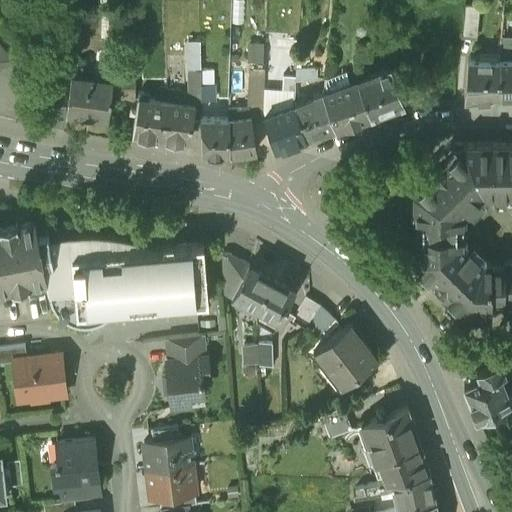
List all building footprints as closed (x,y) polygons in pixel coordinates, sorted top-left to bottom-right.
[(479,8),(464,6),(460,38),(475,39),(479,8)] [(0,45),(9,55),(7,56),(11,61),(24,50),(3,25),(0,28),(0,45)] [(134,31),(123,31),(123,46),(133,47),(134,31)] [(371,35),(363,35),(363,45),(354,45),(354,59),(370,60),(371,35)] [(500,96),(511,95),(511,39),(500,40),(499,54),(498,59),(500,96)] [(0,53),(5,59),(7,56),(9,55),(0,45),(0,53)] [(498,59),(499,54),(477,54),(477,60),(467,60),(463,99),(500,96),(498,59)] [(122,71),(122,69),(113,67),(113,71),(114,72),(113,80),(111,94),(123,96),(122,71)] [(295,69),(294,81),(317,79),(315,67),(295,69)] [(188,96),(192,99),(200,100),(200,83),(201,68),(189,68),(188,96)] [(390,68),(358,79),(371,115),(403,104),(398,91),(404,89),(398,74),(392,76),(390,68)] [(249,114),(263,111),(264,70),(248,70),(247,107),(248,107),(249,114)] [(122,71),(123,96),(132,97),(135,90),(136,72),(122,71)] [(345,72),(323,80),(322,92),(336,129),(371,115),(358,79),(349,83),(345,72)] [(113,80),(73,74),(67,111),(108,117),(111,94),(113,80)] [(200,83),(200,100),(214,99),(213,83),(200,83)] [(181,90),(165,88),(166,101),(161,136),(189,140),(194,105),(179,103),(181,90)] [(280,93),(285,108),(294,105),(293,100),(294,89),(280,93)] [(148,93),(138,91),(136,108),(130,107),(129,114),(134,115),(132,132),(161,136),(166,101),(160,100),(147,99),(148,93)] [(314,98),(294,105),(306,139),(336,129),(322,92),(312,96),(314,98)] [(264,115),(276,148),(306,139),(294,105),(285,108),(264,115)] [(228,108),(228,120),(230,154),(256,151),(250,118),(249,114),(248,107),(247,107),(228,108)] [(228,120),(201,118),(202,153),(230,154),(228,120)] [(483,194),(452,144),(436,161),(441,166),(435,172),(429,167),(406,191),(406,222),(420,223),(455,222),(464,223),(463,214),(483,194)] [(511,194),(511,144),(452,144),(483,194),(511,194)] [(0,289),(12,287),(12,289),(29,286),(29,283),(46,280),(40,236),(38,236),(35,221),(18,224),(17,222),(0,225),(0,289)] [(455,222),(420,223),(420,234),(455,234),(455,222)] [(484,262),(463,242),(463,234),(455,234),(420,234),(406,234),(406,263),(430,287),(435,282),(442,289),(437,294),(460,316),(488,316),(489,299),(489,265),(489,262),(484,262)] [(55,240),(49,241),(48,235),(40,236),(46,280),(49,297),(52,304),(54,309),(57,313),(60,316),(65,320),(71,323),(77,326),(84,326),(92,326),(98,324),(105,321),(109,317),(113,314),(115,310),(209,303),(203,244),(156,248),(146,246),(138,243),(128,241),(118,239),(108,238),(99,238),(91,237),(80,237),(71,238),(62,239),(55,240)] [(511,262),(502,262),(502,265),(501,299),(501,303),(511,302),(511,262)] [(240,273),(221,263),(225,307),(228,308),(242,282),(237,279),(240,273)] [(502,265),(489,265),(489,299),(501,299),(502,265)] [(256,321),(256,309),(256,308),(272,279),(250,267),(245,276),(240,273),(237,279),(242,282),(228,308),(251,320),(256,321)] [(272,279),(256,308),(279,320),(295,291),(272,279)] [(319,307),(307,298),(294,321),(307,329),(319,307)] [(319,307),(307,329),(317,339),(335,321),(320,305),(319,307)] [(279,320),(256,308),(256,309),(256,321),(273,330),(279,320)] [(351,325),(313,352),(326,370),(329,368),(343,387),(378,362),(351,325)] [(167,336),(169,358),(204,354),(202,333),(167,336)] [(273,342),(261,342),(262,367),(274,366),(273,342)] [(12,358),(26,357),(25,343),(0,346),(0,359),(10,358),(12,358)] [(258,364),(257,344),(245,345),(246,364),(258,364)] [(26,357),(12,358),(16,400),(30,399),(30,402),(50,400),(49,396),(68,395),(63,352),(26,357)] [(206,354),(204,354),(169,358),(167,358),(168,373),(167,373),(169,391),(171,391),(172,405),(190,403),(189,393),(203,391),(202,377),(209,376),(206,354)] [(462,381),(478,420),(510,406),(511,405),(511,404),(510,401),(502,380),(506,378),(499,363),(466,377),(467,379),(462,381)] [(343,408),(321,418),(329,440),(351,432),(343,408)] [(373,446),(387,483),(394,482),(429,473),(406,411),(360,427),(368,448),(373,446)] [(151,437),(179,434),(178,423),(149,426),(151,437)] [(141,438),(143,468),(195,462),(195,456),(190,456),(190,451),(194,451),(192,432),(179,434),(151,437),(141,438)] [(54,484),(60,484),(60,483),(89,480),(92,479),(90,459),(94,458),(92,436),(56,439),(58,460),(52,461),(54,484)] [(2,451),(0,451),(0,493),(11,492),(10,484),(9,474),(8,474),(4,474),(2,451)] [(7,458),(8,474),(9,474),(10,484),(22,483),(20,457),(7,458)] [(98,496),(94,458),(90,459),(92,479),(89,480),(91,497),(98,496)] [(143,468),(147,496),(158,495),(194,491),(198,491),(195,462),(143,468)] [(396,491),(399,510),(435,502),(429,473),(394,482),(396,491)] [(61,500),(74,498),(91,497),(89,480),(60,483),(60,484),(61,500)] [(396,491),(394,482),(387,483),(356,491),(357,503),(388,495),(396,491)] [(158,495),(160,506),(189,503),(195,502),(194,491),(158,495)] [(75,511),(74,498),(61,500),(43,502),(44,511),(75,511)] [(437,511),(435,502),(399,510),(390,511),(437,511)] [(160,506),(160,511),(189,511),(189,503),(160,506)]
